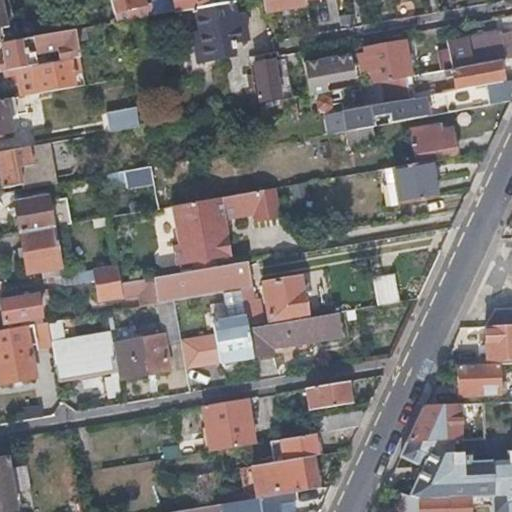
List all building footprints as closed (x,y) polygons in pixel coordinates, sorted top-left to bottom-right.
[(0,0),(0,42),(15,40),(4,0),(0,0)] [(108,0),(112,14),(121,11),(143,4),(141,0),(108,0)] [(149,3),(151,15),(173,12),(170,0),(153,0),(148,1),(149,3)] [(170,0),(173,12),(193,8),(214,4),(213,0),(170,0)] [(261,0),(263,11),(308,3),(307,0),(261,0)] [(234,15),(232,1),(214,4),(193,8),(197,32),(190,33),(195,62),(232,55),(230,48),(233,47),(231,41),(245,39),(241,14),(234,15)] [(123,20),(151,15),(149,3),(143,4),(121,11),(123,20)] [(73,29),(75,39),(84,37),(82,28),(73,29)] [(0,71),(6,70),(79,56),(75,39),(73,29),(15,40),(0,42),(0,71)] [(453,67),(498,59),(511,56),(511,37),(511,31),(500,34),(500,32),(466,38),(467,44),(460,45),(462,55),(451,57),(453,67)] [(364,51),(354,52),(358,74),(368,72),(370,82),(385,79),(409,75),(403,41),(363,48),(364,51)] [(349,55),(302,63),(305,81),(307,94),(323,91),(321,82),(352,77),(349,55)] [(20,96),(73,87),(70,73),(81,72),(79,56),(6,70),(8,77),(16,75),(20,96)] [(454,89),(502,80),(498,59),(453,67),(450,68),(454,89)] [(253,64),(259,99),(278,96),(272,61),(253,64)] [(389,101),(413,96),(409,75),(385,79),(389,101)] [(445,113),(487,105),(485,95),(504,92),(502,80),(454,89),(441,91),(445,113)] [(290,84),(293,97),(307,94),(305,81),(290,84)] [(435,114),(445,113),(441,91),(431,93),(435,114)] [(0,99),(0,133),(11,131),(8,117),(15,116),(12,98),(0,99)] [(369,126),(370,126),(368,116),(379,114),(389,112),(386,101),(341,109),(345,131),(369,126)] [(108,131),(137,125),(134,107),(105,112),(108,131)] [(341,109),(328,112),(332,133),(343,131),(345,131),(341,109)] [(370,126),(381,124),(379,114),(368,116),(370,126)] [(345,131),(343,131),(345,144),(371,139),(369,126),(345,131)] [(415,163),(432,160),(456,155),(451,129),(433,132),(432,126),(410,129),(415,163)] [(21,189),(56,183),(48,142),(0,150),(0,182),(1,187),(20,184),(21,189)] [(415,163),(393,166),(395,181),(399,204),(437,197),(433,176),(435,175),(432,160),(415,163)] [(387,183),(390,205),(399,204),(395,181),(387,183)] [(234,194),(237,216),(252,214),(254,222),(279,218),(274,187),(234,194)] [(173,245),(177,265),(231,255),(228,236),(223,236),(221,219),(237,216),(234,194),(173,205),(179,244),(173,245)] [(18,232),(19,233),(52,227),(52,226),(69,223),(65,197),(47,200),(46,197),(13,203),(18,232)] [(52,276),(57,275),(60,275),(52,227),(19,233),(25,272),(40,270),(41,278),(45,277),(52,276)] [(178,273),(233,264),(231,255),(177,265),(178,273)] [(152,277),(157,302),(158,302),(173,300),(240,288),(241,294),(251,292),(246,261),(233,264),(178,273),(152,277)] [(141,298),(142,305),(157,302),(152,277),(119,283),(116,265),(77,272),(79,283),(94,280),(98,299),(146,291),(147,297),(141,298)] [(373,278),(378,305),(397,302),(392,275),(373,278)] [(306,313),(300,276),(263,283),(269,319),(306,313)] [(0,312),(2,323),(39,316),(35,293),(0,299),(0,312)] [(158,302),(162,322),(176,320),(173,300),(158,302)] [(67,308),(69,318),(81,316),(80,306),(67,308)] [(511,306),(498,307),(482,326),(511,324),(511,306)] [(306,341),(338,335),(334,312),(247,327),(251,350),(269,347),(306,341)] [(199,364),(252,355),(251,350),(247,327),(245,317),(212,322),(214,336),(195,339),(199,364)] [(60,319),(59,319),(47,321),(49,332),(62,330),(60,319)] [(163,334),(165,344),(180,341),(176,320),(162,322),(164,334),(163,334)] [(47,321),(32,324),(0,329),(0,349),(28,344),(35,343),(36,349),(51,346),(50,341),(49,332),(47,321)] [(511,356),(511,324),(482,326),(484,358),(511,356)] [(63,339),(62,330),(49,332),(50,341),(63,339)] [(51,343),(58,381),(117,371),(112,343),(110,333),(51,343)] [(117,371),(118,378),(169,369),(165,344),(163,334),(112,343),(117,371)] [(180,341),(185,367),(199,364),(195,339),(180,341)] [(252,355),(253,360),(308,351),(306,341),(269,347),(270,352),(252,355)] [(0,382),(34,376),(28,344),(0,349),(0,382)] [(251,350),(252,355),(270,352),(269,347),(251,350)] [(496,362),(455,364),(456,391),(456,395),(457,395),(497,393),(496,362)] [(351,402),(348,382),(304,389),(308,409),(351,402)] [(456,395),(456,391),(429,392),(429,405),(457,404),(457,395),(456,395)] [(246,399),(202,406),(209,451),(253,444),(246,399)] [(478,415),(477,403),(457,404),(458,416),(478,415)] [(429,405),(422,405),(405,442),(459,439),(458,416),(457,404),(429,405)] [(357,427),(365,410),(326,417),(328,432),(357,427)] [(312,434),(313,434),(328,432),(326,417),(310,420),(312,434)] [(275,462),(310,456),(316,455),(313,434),(312,434),(272,441),(275,462)] [(460,462),(459,439),(405,442),(399,455),(421,467),(422,477),(416,477),(407,496),(417,500),(418,500),(446,499),(446,498),(468,497),(489,495),(489,511),(511,511),(511,450),(506,451),(506,460),(460,462)] [(167,458),(195,454),(193,442),(165,447),(167,458)] [(277,494),(291,492),(315,489),(310,456),(275,462),(250,465),(255,498),(277,494)] [(0,510),(16,508),(7,457),(0,457),(0,510)] [(192,462),(194,475),(216,471),(214,459),(192,462)] [(194,475),(193,475),(195,488),(219,484),(217,471),(216,471),(194,475)] [(277,494),(278,502),(292,500),(291,492),(277,494)] [(231,502),(232,511),(279,511),(278,502),(277,494),(255,498),(231,502)] [(407,496),(401,494),(394,511),(417,511),(417,500),(407,496)] [(468,511),(468,497),(446,498),(446,499),(418,500),(417,500),(417,511),(468,511)] [(232,511),(231,502),(168,511),(232,511)]
